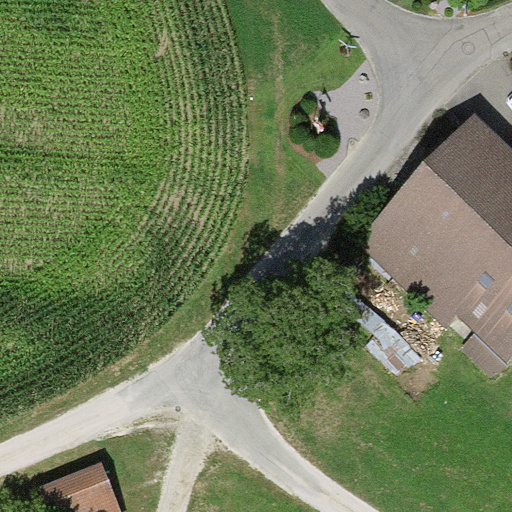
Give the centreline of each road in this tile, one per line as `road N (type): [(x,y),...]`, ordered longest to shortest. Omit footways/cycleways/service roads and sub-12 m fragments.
road 1 (unclassified): [(203,375),(286,260),(435,87)]
road 2 (track): [(0,465),(203,375)]
road 3 (track): [(203,375),(308,485),(347,511)]
road 4 (track): [(203,375),(170,511)]
road 5 (unclassified): [(352,0),(435,87)]
